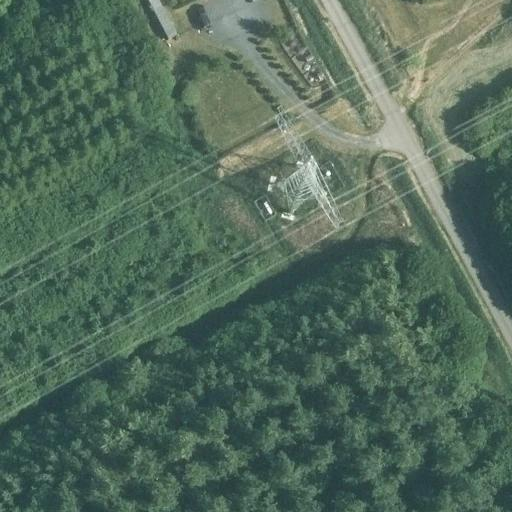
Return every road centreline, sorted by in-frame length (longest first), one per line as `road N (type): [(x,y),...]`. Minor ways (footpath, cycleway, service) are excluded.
road 1 (unknown): [(511,13),(420,89),(362,169),(355,234),(0,429)]
road 2 (unclassified): [(511,335),(326,0)]
road 3 (unknown): [(396,125),(355,141),(314,129),(218,17)]
